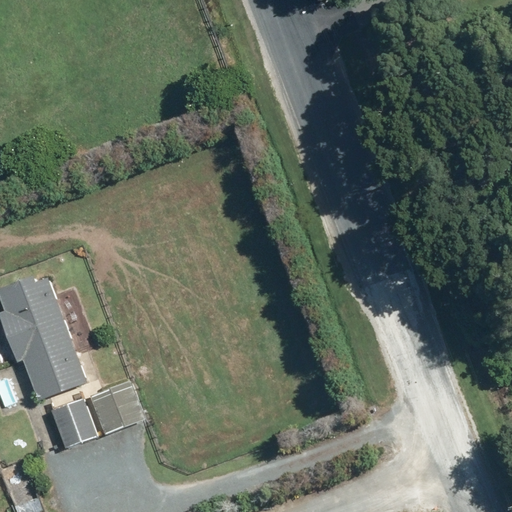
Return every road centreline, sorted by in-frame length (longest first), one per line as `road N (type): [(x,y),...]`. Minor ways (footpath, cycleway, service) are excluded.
road 1 (unclassified): [(269,0),(465,511)]
road 2 (unknown): [(112,499),(416,395)]
